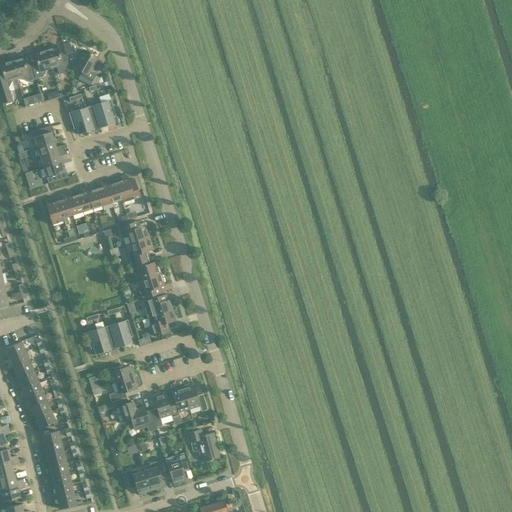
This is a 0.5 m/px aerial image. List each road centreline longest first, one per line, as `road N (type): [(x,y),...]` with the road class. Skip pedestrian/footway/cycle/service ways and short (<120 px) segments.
road 1 (residential): [(57,0),(115,43),(244,478)]
road 2 (residential): [(42,511),(0,381)]
